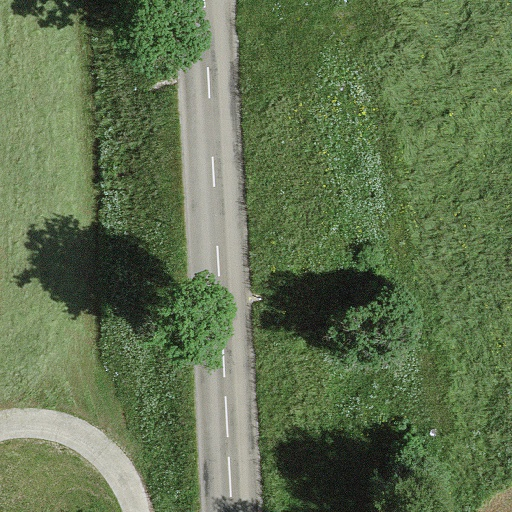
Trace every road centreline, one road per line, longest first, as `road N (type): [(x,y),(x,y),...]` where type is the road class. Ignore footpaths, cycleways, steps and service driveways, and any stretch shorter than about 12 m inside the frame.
road 1 (tertiary): [(231,511),(203,0)]
road 2 (unclassified): [(0,422),(67,436),(142,511)]
